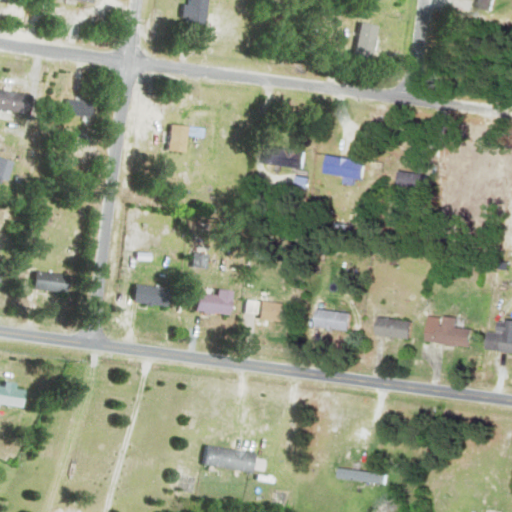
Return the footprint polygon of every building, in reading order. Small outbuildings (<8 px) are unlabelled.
[(469,0),(468,9),(487,13),(489,0),(469,0)] [(369,19),(348,19),(346,60),(367,61),(369,19)] [(0,108),(36,113),(38,94),(0,88),(0,108)] [(98,116),(98,100),(70,100),(70,116),(98,116)] [(192,151),(196,126),(177,123),(174,149),(192,151)] [(297,171),(300,153),(256,146),(253,165),(297,171)] [(355,160),(317,160),(317,179),(355,179),(355,160)] [(422,176),(390,172),(388,189),(420,192),(422,176)] [(0,281),(5,283),(9,266),(0,263),(0,281)] [(75,275),(41,272),(39,290),(74,293),(75,275)] [(174,286),(136,286),(136,305),(174,305),(174,286)] [(238,315),(239,290),(223,289),(223,294),(203,293),(202,313),(238,315)] [(294,303),(268,301),(267,320),(294,321),(294,303)] [(363,311),(327,311),(327,330),(363,330),(363,311)] [(466,329),(450,327),(451,319),(423,316),(420,342),(464,346),(466,329)] [(403,337),(405,321),(389,318),(387,334),(403,337)] [(511,353),(511,321),(494,319),(492,332),(483,331),(480,349),(511,353)] [(0,403),(28,406),(30,391),(20,389),(21,383),(9,382),(9,386),(0,385),(0,403)] [(261,454),(210,443),(207,463),(257,473),(261,454)] [(382,474),(334,468),(333,478),(381,484),(382,474)]
